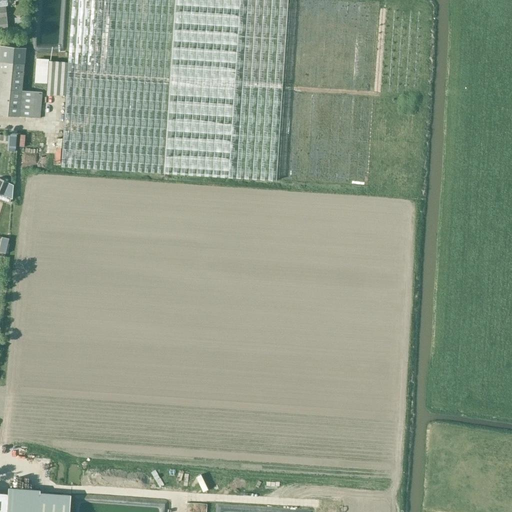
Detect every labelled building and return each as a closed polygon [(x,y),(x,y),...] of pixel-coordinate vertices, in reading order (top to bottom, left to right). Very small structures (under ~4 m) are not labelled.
[(0,0),(0,29),(8,29),(11,29),(14,26),(12,6),(5,7),(5,1),(6,1),(6,0),(0,0)] [(39,59),(37,81),(43,81),(44,73),(48,73),(46,94),(66,96),(63,135),(61,167),(71,167),(154,173),(163,173),(256,179),(275,181),(286,0),(71,0),(67,62),(48,61),(48,68),(44,67),(44,59),(39,59)] [(0,81),(22,84),(24,64),(26,48),(0,45),(0,81)] [(22,91),(22,84),(0,81),(0,113),(12,115),(39,118),(42,92),(22,91)] [(51,126),(59,127),(60,120),(52,119),(51,126)] [(9,182),(4,180),(0,178),(0,193),(8,197),(12,184),(9,182)] [(0,511),(69,511),(70,495),(40,493),(40,490),(8,488),(8,494),(0,493),(0,511)]
